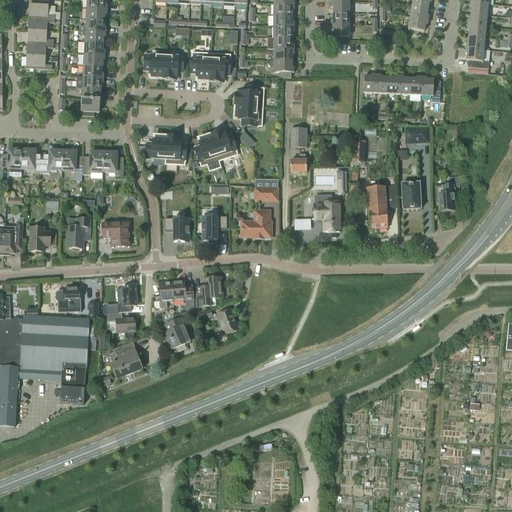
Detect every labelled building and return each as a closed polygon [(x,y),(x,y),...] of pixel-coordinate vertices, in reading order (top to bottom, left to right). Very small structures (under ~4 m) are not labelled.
[(28,19),(54,21),(55,16),(48,16),(48,1),(32,0),(31,6),(29,6),(28,19)] [(105,0),(86,0),(86,10),(107,11),(107,6),(105,6),(105,0)] [(412,0),(412,7),(428,10),(429,3),(431,3),(431,0),(412,0)] [(349,4),(331,3),(331,8),(333,8),(333,15),(349,15),(349,4)] [(487,6),(470,4),(469,8),(471,9),(470,15),(486,17),(487,6)] [(273,5),(273,16),(292,16),(292,10),(294,10),(294,5),(273,5)] [(412,7),(410,18),(427,21),(428,17),(426,16),(428,10),(412,7)] [(86,10),(86,21),(104,22),(105,15),(106,15),(107,11),(86,10)] [(349,15),(333,15),(333,21),(331,21),(331,26),(349,26),(349,15)] [(486,17),(470,15),(470,22),(468,22),(467,27),(485,28),(486,17)] [(273,16),(273,28),(293,28),(294,23),(292,23),(292,16),(273,16)] [(427,21),(410,18),(408,30),(424,33),(425,26),(427,26),(427,21)] [(54,21),(28,19),(28,32),(47,33),(47,24),(54,25),(54,21)] [(80,27),(79,32),(105,33),(106,29),(104,29),(104,22),(86,21),(85,28),(80,27)] [(349,26),(331,26),(331,31),(332,31),(332,38),(349,38),(349,26)] [(485,28),(467,27),(467,31),(469,31),(468,38),(484,40),(485,28)] [(273,28),(273,39),(292,39),(292,33),(293,33),(293,28),(273,28)] [(230,44),(238,44),(238,31),(230,31),(230,44)] [(47,33),(28,32),(27,44),(53,46),(53,42),(46,41),(47,33)] [(105,33),(79,32),(79,37),(85,38),(84,44),(103,45),(103,38),(105,38),(105,33)] [(466,45),(465,49),(483,51),(484,40),(468,38),(467,45),(466,45)] [(273,39),(267,39),(267,50),(273,51),(293,51),(293,46),(292,46),(292,39),(273,39)] [(27,44),(26,57),(45,58),(46,49),(53,50),(53,46),(27,44)] [(103,45),(84,44),(84,55),(104,56),(104,51),(103,51),(103,45)] [(483,51),(465,49),(465,54),(467,54),(466,61),(468,62),(467,69),(488,71),(489,63),(482,62),(483,51)] [(293,51),(273,51),(273,62),(292,62),(292,55),(293,55),(293,51)] [(192,54),(191,73),(197,73),(197,82),(209,83),(211,55),(192,54)] [(84,55),(83,67),(102,68),(102,61),(104,61),(104,56),(84,55)] [(211,55),(209,83),(222,83),(222,75),(229,75),(230,56),(211,55)] [(151,71),(150,79),(163,80),(164,57),(145,56),(144,70),(151,71)] [(45,58),(26,57),(25,70),(51,71),(52,67),(45,66),(45,58)] [(163,80),(175,81),(175,72),(182,72),(183,58),(164,57),(163,80)] [(292,62),(273,62),(273,74),(279,74),(279,79),(291,79),(291,74),(293,74),(293,69),(292,69),(292,62)] [(83,67),(82,78),(103,79),(103,74),(101,74),(102,68),(83,67)] [(375,94),(376,76),(371,76),(371,78),(364,77),(363,94),(375,94)] [(380,76),(376,76),(375,94),(386,95),(387,79),(380,78),(380,76)] [(394,79),(387,79),(386,95),(398,95),(399,77),(394,77),(394,79)] [(399,77),(398,95),(409,96),(410,80),(403,79),(403,78),(399,77)] [(82,78),(77,78),(76,89),(82,89),(100,90),(101,84),(102,84),(103,79),(82,78)] [(410,80),(409,96),(421,96),(421,78),(417,78),(417,80),(410,80)] [(426,79),(421,78),(421,96),(432,97),(431,104),(439,104),(440,83),(433,83),(433,81),(426,80),(426,79)] [(244,95),(235,95),(235,107),(258,108),(263,109),(264,90),(245,88),(244,95)] [(82,89),(81,101),(101,102),(102,97),(100,97),(100,90),(82,89)] [(101,102),(81,101),(80,117),(94,118),(94,113),(99,114),(99,107),(101,107),(101,102)] [(235,107),(234,120),(243,120),(242,127),(261,128),(263,109),(235,107)] [(428,128),(404,129),(405,146),(429,145),(428,128)] [(306,149),(306,130),(290,130),(290,149),(306,149)] [(222,132),(210,136),(219,162),(237,156),(231,138),(225,140),(222,132)] [(242,133),(238,138),(242,142),(245,139),(247,138),(242,133)] [(201,148),(195,150),(201,168),(219,162),(210,136),(199,140),(201,148)] [(147,145),(146,160),(165,161),(166,138),(154,137),(154,146),(147,145)] [(165,161),(165,166),(184,167),(185,148),(179,147),(179,139),(166,138),(165,161)] [(366,142),(351,142),(350,162),(365,163),(366,142)] [(405,150),(396,151),(396,160),(406,160),(405,150)] [(1,156),(0,174),(0,182),(8,182),(8,177),(21,178),(21,170),(22,151),(8,151),(8,156),(1,156)] [(22,151),(21,170),(26,171),(26,172),(33,172),(33,175),(41,175),(42,157),(35,157),(35,152),(22,151)] [(42,157),(41,175),(49,175),(49,173),(56,173),(56,171),(62,172),(62,152),(49,152),(49,157),(42,157)] [(75,153),(62,152),(62,172),(67,172),(67,173),(74,173),(74,176),(82,176),(83,158),(75,158),(75,153)] [(83,158),(82,176),(90,176),(90,174),(97,174),(97,173),(102,173),(103,154),(90,153),(90,158),(83,158)] [(116,154),(103,154),(102,173),(108,173),(108,174),(115,175),(115,177),(123,177),(123,159),(116,159),(116,154)] [(306,173),(306,161),(305,161),(305,155),(298,155),(298,161),(290,161),(290,173),(306,173)] [(346,179),(337,179),(338,196),(346,195),(346,179)] [(439,203),(440,213),(454,212),(453,194),(459,194),(458,179),(449,179),(449,187),(435,187),(436,203),(439,203)] [(254,181),(254,202),(263,202),(263,195),(277,195),(278,181),(254,181)] [(349,181),(349,190),(357,190),(358,182),(349,181)] [(419,184),(401,185),(402,211),(420,210),(419,184)] [(211,187),(211,195),(229,195),(229,187),(211,187)] [(395,187),(384,188),(385,200),(396,199),(395,187)] [(384,188),(366,189),(369,230),(378,229),(377,209),(378,209),(377,205),(386,205),(385,200),(384,188)] [(338,206),(338,199),(331,199),(331,204),(323,204),(323,206),(314,206),(314,220),(324,220),(324,233),(339,233),(338,206)] [(83,202),(83,207),(87,207),(87,212),(93,212),(93,202),(83,202)] [(387,229),(386,205),(377,205),(378,209),(377,209),(378,229),(387,229)] [(271,239),(271,223),(269,223),(269,212),(254,212),(254,223),(246,223),(246,227),(244,228),(241,228),(241,239),(255,239),(255,238),(262,238),(262,239),(271,239)] [(202,226),(201,226),(201,232),(202,232),(202,241),(217,241),(217,230),(226,230),(226,218),(202,218),(202,226)] [(16,228),(5,227),(3,257),(9,257),(11,255),(16,255),(16,251),(22,252),(23,219),(19,219),(17,222),(17,225),(16,228)] [(75,219),(75,228),(67,228),(66,249),(83,250),(83,241),(89,241),(90,220),(75,219)] [(188,220),(164,220),(164,232),(173,232),(173,243),(188,243),(188,235),(189,235),(189,228),(188,228),(188,220)] [(111,248),(129,248),(128,223),(102,224),(102,239),(111,239),(111,248)] [(56,243),(56,234),(50,233),(43,233),(43,229),(30,229),(30,252),(43,253),(43,247),(50,247),(50,243),(56,243)] [(215,300),(222,299),(220,278),(204,280),(205,288),(196,289),(198,308),(215,307),(215,300)] [(235,290),(242,291),(244,280),(237,278),(235,290)] [(172,284),(173,302),(185,301),(186,314),(194,311),(192,289),(184,289),(184,283),(172,284)] [(160,302),(159,302),(159,310),(167,309),(166,302),(173,302),(172,284),(159,285),(160,302)] [(118,314),(121,314),(130,313),(130,307),(136,307),(135,288),(121,289),(122,303),(117,303),(118,314)] [(63,290),(63,292),(57,292),(55,294),(55,301),(57,303),(58,314),(81,313),(80,290),(63,290)] [(0,320),(10,320),(10,310),(9,298),(3,298),(3,297),(0,296),(0,320)] [(98,304),(88,304),(89,320),(98,320),(98,304)] [(224,336),(238,331),(230,310),(216,316),(224,336)] [(174,312),(161,316),(162,324),(174,319),(174,312)] [(197,323),(212,318),(210,312),(195,318),(197,323)] [(118,314),(107,315),(108,323),(116,322),(116,334),(125,333),(125,339),(134,339),(134,333),(135,333),(134,319),(122,320),(121,314),(118,314)] [(0,427),(14,428),(17,379),(61,382),(59,404),(83,406),(84,390),(85,374),(86,364),(87,364),(87,351),(88,338),(89,320),(29,317),(29,319),(22,320),(18,320),(12,320),(10,320),(0,320),(0,427)] [(170,351),(190,343),(180,319),(165,326),(168,333),(163,335),(170,351)] [(96,339),(88,338),(87,351),(95,351),(96,339)] [(117,381),(142,370),(132,343),(114,350),(119,362),(111,365),(117,381)] [(98,392),(104,392),(105,387),(105,388),(111,385),(108,377),(104,379),(99,379),(98,392)]
